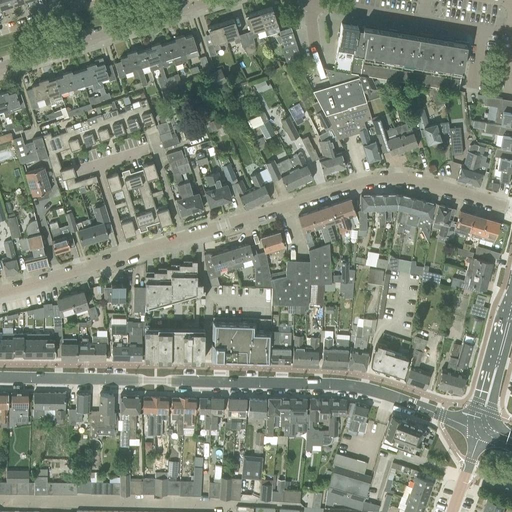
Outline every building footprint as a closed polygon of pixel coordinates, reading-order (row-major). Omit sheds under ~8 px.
[(13,5),(11,0),(0,0),(0,4),(1,9),(13,5)] [(272,7),(258,11),(263,27),(266,35),(279,31),(272,7)] [(266,35),(263,27),(258,11),(245,15),(250,31),(244,33),(251,55),(255,53),(254,42),(253,38),(258,36),(259,38),(266,35)] [(251,55),(244,33),(239,35),(233,19),(220,23),(225,39),(233,37),(235,43),(240,42),(242,46),(248,56),(251,55)] [(218,42),(225,39),(220,23),(207,27),(212,43),(206,45),(210,56),(216,54),(215,50),(220,48),(218,42)] [(351,65),(357,28),(357,25),(341,23),(333,70),(349,72),(351,65)] [(458,90),(466,43),(362,26),(362,29),(357,28),(351,65),(349,72),(358,74),(371,76),(448,88),(458,90)] [(282,42),(294,38),(292,32),(280,36),(282,42)] [(198,53),(195,44),(192,35),(184,37),(184,35),(179,36),(186,57),(198,53)] [(186,57),(179,36),(174,38),(175,40),(168,43),(172,57),(173,58),(174,61),(181,59),(182,62),(187,61),(186,57)] [(296,43),(294,38),(282,42),(283,47),(296,43)] [(172,57),(168,43),(161,45),(160,42),(155,44),(163,67),(167,66),(166,60),(173,58),(172,57)] [(298,50),(296,43),(283,47),(282,48),(284,55),(298,50)] [(151,48),(144,50),(148,64),(150,71),(158,68),(161,76),(157,77),(162,91),(169,89),(168,85),(166,78),(163,67),(155,44),(150,45),(151,48)] [(136,50),(131,51),(136,68),(139,76),(141,82),(142,86),(147,85),(143,73),(141,67),(148,64),(144,50),(136,52),(136,50)] [(303,64),(298,50),(284,55),(286,62),(303,64)] [(136,68),(131,51),(126,53),(127,55),(120,58),(121,61),(115,63),(119,78),(126,76),(125,72),(132,70),(134,77),(139,76),(136,68)] [(209,68),(206,56),(199,58),(203,70),(209,68)] [(95,63),(91,64),(98,88),(103,87),(103,86),(101,79),(108,77),(109,81),(115,79),(116,79),(115,79),(111,64),(105,66),(104,63),(102,58),(94,60),(95,62),(95,63)] [(98,88),(91,64),(86,66),(87,68),(79,71),(84,85),(91,82),(94,90),(98,88)] [(366,101),(364,94),(358,74),(349,72),(333,70),(325,68),(330,85),(312,91),(317,100),(322,109),(325,115),(348,108),(347,107),(366,101)] [(221,69),(204,76),(209,88),(226,80),(221,69)] [(84,85),(79,71),(72,73),(71,70),(67,72),(72,88),(74,94),(75,97),(78,96),(77,93),(80,93),(79,86),(84,85)] [(72,88),(67,72),(62,73),(63,76),(55,78),(60,92),(67,90),(69,95),(74,94),(72,88)] [(378,90),(371,76),(358,74),(364,94),(378,90)] [(177,83),(174,76),(166,78),(168,85),(177,83)] [(47,78),(43,80),(48,96),(50,103),(51,105),(56,103),(63,101),(60,92),(55,78),(48,81),(47,78)] [(264,79),(254,83),(258,91),(267,87),(264,79)] [(32,89),(26,91),(29,100),(32,109),(38,107),(46,105),(50,103),(48,96),(43,80),(38,81),(39,83),(31,86),(32,89)] [(179,90),(177,83),(168,85),(169,89),(170,92),(179,90)] [(434,106),(444,103),(440,88),(429,86),(434,106)] [(20,93),(16,94),(15,91),(8,93),(7,91),(2,92),(7,109),(9,114),(12,113),(13,111),(25,107),(20,93)] [(0,111),(3,111),(5,118),(8,117),(9,119),(11,119),(9,114),(7,109),(2,92),(0,93),(0,111)] [(486,95),(484,104),(488,104),(497,106),(495,119),(494,121),(511,124),(511,111),(506,110),(501,109),(500,109),(501,105),(502,98),(486,95)] [(154,121),(146,98),(139,101),(140,105),(133,108),(131,104),(139,126),(138,123),(143,121),(144,124),(154,121)] [(364,121),(371,119),(366,101),(347,107),(348,108),(325,115),(338,139),(359,133),(367,161),(380,157),(376,142),(370,143),(366,128),(364,121)] [(90,103),(79,107),(80,112),(92,108),(90,103)] [(299,103),(288,109),(294,121),(305,115),(299,103)] [(139,126),(131,104),(124,106),(125,111),(118,113),(117,109),(116,109),(124,131),(124,128),(129,127),(130,129),(139,126)] [(124,131),(116,109),(109,111),(111,116),(104,118),(102,114),(109,136),(110,136),(109,133),(114,132),(115,134),(124,131)] [(322,109),(316,112),(326,131),(327,130),(331,138),(333,142),(338,139),(325,115),(322,109)] [(440,140),(436,124),(428,126),(424,109),(415,112),(422,136),(425,135),(427,144),(440,140)] [(269,122),(264,112),(247,121),(251,129),(259,125),(265,139),(275,134),(274,131),(269,122)] [(100,113),(87,117),(87,119),(95,141),(94,139),(99,137),(100,139),(104,138),(109,136),(102,114),(101,114),(100,113)] [(299,135),(289,117),(281,121),(291,139),(299,135)] [(170,131),(167,121),(165,118),(160,119),(161,123),(156,125),(159,134),(170,131)] [(208,122),(212,130),(221,126),(217,118),(208,122)] [(95,141),(87,119),(80,121),(81,126),(74,128),(73,124),(72,124),(80,146),(79,144),(85,142),(85,144),(95,141)] [(404,151),(395,127),(393,128),(391,127),(389,128),(389,129),(384,131),(380,119),(372,121),(382,152),(389,150),(391,155),(404,151)] [(418,146),(414,136),(411,127),(408,128),(406,123),(400,125),(395,127),(404,151),(418,146)] [(485,128),(484,131),(498,134),(500,134),(503,134),(501,143),(501,145),(511,147),(511,126),(486,123),(485,123),(485,128)] [(80,146),(72,124),(65,127),(67,131),(59,133),(64,149),(70,147),(71,150),(80,146)] [(460,127),(449,128),(452,154),(462,153),(460,127)] [(326,131),(319,135),(321,140),(325,139),(334,171),(339,169),(340,170),(343,169),(344,168),(345,167),(341,152),(336,153),(333,142),(331,138),(327,130),(326,131)] [(172,137),(170,131),(159,134),(161,141),(172,137)] [(0,144),(14,140),(13,139),(11,132),(0,135),(0,144)] [(64,149),(59,133),(52,136),(50,132),(42,134),(51,165),(59,161),(55,151),(58,150),(58,151),(64,149)] [(47,156),(41,136),(32,139),(33,142),(38,158),(47,156)] [(177,136),(172,137),(161,141),(163,148),(179,143),(177,136)] [(307,136),(301,139),(307,152),(312,161),(318,159),(323,174),(324,173),(326,174),(328,174),(329,172),(334,171),(325,139),(321,140),(318,141),(323,157),(318,158),(307,136)] [(263,138),(255,142),(259,149),(262,147),(261,144),(264,142),(263,138)] [(29,161),(24,144),(24,142),(14,145),(20,164),(29,161)] [(33,142),(24,144),(29,161),(38,158),(33,142)] [(460,164),(456,179),(458,180),(459,182),(461,182),(462,181),(467,183),(476,153),(478,145),(474,144),(469,146),(468,151),(466,154),(468,155),(465,165),(463,165),(460,164)] [(476,153),(467,183),(472,184),(473,186),(475,187),(477,186),(479,186),(483,171),(485,172),(488,163),(485,162),(486,157),(482,156),(482,155),(481,155),(482,153),(483,153),(485,147),(478,145),(476,153)] [(494,154),(493,156),(494,156),(499,157),(497,168),(501,169),(500,173),(499,181),(509,183),(511,170),(511,164),(511,165),(511,164),(511,157),(511,155),(511,150),(510,150),(496,147),(496,148),(494,154)] [(181,149),(175,151),(165,154),(169,165),(174,160),(184,157),(181,149)] [(195,153),(197,164),(208,162),(205,151),(195,153)] [(293,156),(294,157),(289,159),(300,184),(312,178),(300,152),(293,156)] [(186,156),(184,157),(174,160),(176,165),(188,162),(186,156)] [(300,184),(289,159),(288,158),(276,164),(274,160),(266,164),(269,172),(273,181),(282,177),(288,190),(300,184)] [(75,174),(74,171),(72,165),(61,168),(59,161),(51,165),(54,176),(61,174),(62,178),(64,177),(67,189),(83,185),(82,179),(75,181),(73,175),(75,174)] [(148,182),(158,178),(153,161),(143,164),(144,168),(138,170),(146,197),(152,195),(151,193),(148,182)] [(188,162),(176,165),(177,169),(185,166),(187,172),(190,171),(188,162)] [(236,178),(230,162),(221,165),(228,182),(236,178)] [(51,190),(48,181),(44,168),(25,173),(32,196),(51,190)] [(146,197),(138,170),(133,172),(131,168),(121,171),(127,188),(137,185),(141,198),(146,197)] [(127,188),(121,171),(122,175),(118,176),(117,172),(105,176),(111,193),(121,190),(125,201),(125,203),(131,201),(127,188)] [(192,211),(183,182),(180,174),(179,171),(178,171),(173,173),(181,198),(176,199),(181,214),(182,214),(183,215),(187,214),(187,212),(192,211)] [(228,189),(226,184),(222,185),(218,172),(211,174),(220,202),(224,201),(226,202),(229,201),(230,199),(231,199),(228,189)] [(270,198),(264,185),(258,172),(251,175),(256,185),(250,188),(258,204),(270,198)] [(220,202),(211,174),(205,176),(209,189),(205,190),(206,196),(209,205),(210,205),(212,206),(215,205),(216,203),(220,202)] [(199,198),(198,193),(194,194),(189,180),(183,182),(192,211),(196,210),(197,211),(200,210),(201,208),(202,208),(199,198)] [(258,204),(250,188),(246,190),(241,180),(233,183),(246,210),(258,204)] [(489,182),(487,188),(492,189),(498,191),(499,183),(493,182),(489,182)] [(396,209),(398,194),(395,193),(384,194),(385,220),(390,220),(390,209),(396,209)] [(361,210),(359,210),(359,221),(359,230),(367,230),(366,221),(366,210),(374,210),(373,194),(360,194),(361,204),(361,210)] [(384,194),(373,194),(374,210),(379,210),(379,221),(379,227),(384,227),(385,220),(384,194)] [(401,194),(398,194),(396,209),(400,210),(397,221),(399,222),(398,226),(403,227),(411,197),(401,194)] [(172,222),(166,205),(156,208),(152,197),(152,195),(146,197),(155,223),(159,221),(160,225),(172,222)] [(155,223),(146,197),(141,198),(145,211),(135,214),(140,232),(151,228),(150,224),(155,223)] [(407,213),(403,227),(410,229),(411,224),(415,226),(418,215),(417,215),(421,200),(411,197),(407,213)] [(355,214),(353,208),(350,198),(340,201),(350,230),(355,228),(350,216),(355,214)] [(431,219),(432,213),(435,203),(421,200),(417,215),(418,215),(420,216),(417,226),(421,227),(420,230),(422,230),(428,241),(430,228),(429,228),(432,219),(431,219)] [(135,214),(131,201),(125,203),(126,205),(129,216),(119,219),(124,237),(136,233),(134,229),(138,228),(140,232),(135,214)] [(340,201),(330,205),(335,221),(337,221),(341,233),(350,230),(340,201)] [(104,222),(109,220),(104,204),(98,206),(99,211),(95,212),(98,223),(90,226),(95,240),(108,236),(104,222)] [(433,221),(432,227),(439,229),(438,234),(446,236),(448,229),(450,219),(447,218),(450,207),(438,204),(435,214),(433,221)] [(330,223),(335,221),(330,205),(319,209),(328,237),(329,237),(330,242),(336,240),(330,223)] [(310,212),(309,212),(314,228),(315,228),(320,226),(324,238),(325,243),(329,242),(330,242),(329,237),(328,237),(319,209),(310,212)] [(460,210),(454,231),(455,231),(466,234),(466,235),(467,232),(468,231),(468,230),(473,214),(460,210)] [(76,229),(72,212),(66,213),(70,231),(76,229)] [(308,212),(298,216),(307,244),(313,242),(309,230),(313,228),(314,228),(309,212),(308,212)] [(481,234),(486,218),(473,214),(468,230),(467,232),(473,234),(472,236),(479,238),(481,234)] [(19,236),(15,216),(6,218),(8,226),(11,238),(19,236)] [(492,242),(499,222),(486,218),(481,234),(479,238),(492,242)] [(44,254),(40,233),(39,233),(36,220),(35,220),(33,220),(32,221),(31,221),(30,222),(29,223),(28,224),(27,225),(27,226),(27,227),(26,228),(26,229),(26,230),(26,231),(27,236),(18,239),(21,250),(31,248),(33,256),(24,259),(27,270),(48,265),(46,253),(44,254)] [(61,237),(60,231),(57,221),(49,224),(52,234),(53,239),(51,240),(55,252),(70,248),(66,235),(61,237)] [(95,240),(90,226),(83,228),(81,221),(76,223),(78,230),(77,230),(82,244),(95,240)] [(281,246),(283,246),(279,231),(260,237),(265,251),(281,246)] [(449,238),(447,244),(453,246),(455,240),(449,238)] [(1,259),(3,266),(5,275),(19,272),(11,240),(3,242),(7,258),(1,259)] [(331,282),(329,242),(325,243),(308,249),(309,261),(308,283),(309,283),(324,283),(331,283),(331,282)] [(464,243),(462,249),(469,251),(470,244),(464,243)] [(260,265),(257,254),(252,255),(249,246),(249,244),(229,249),(233,262),(235,268),(242,265),(241,260),(248,258),(250,257),(254,268),(255,267),(255,286),(264,286),(260,265)] [(477,246),(475,253),(488,256),(490,250),(477,246)] [(469,251),(462,249),(457,247),(455,254),(470,258),(466,269),(473,271),(488,275),(491,262),(472,258),(473,252),(469,251)] [(227,270),(235,268),(229,249),(212,255),(212,254),(213,254),(213,253),(204,254),(204,259),(206,270),(209,278),(211,285),(219,285),(216,276),(220,275),(219,266),(226,265),(227,270)] [(366,258),(364,264),(376,266),(377,258),(378,252),(367,250),(366,258)] [(270,279),(267,262),(265,251),(257,254),(260,265),(264,286),(272,286),(271,279),(270,279)] [(385,268),(387,262),(387,260),(377,258),(376,266),(385,268)] [(345,259),(340,259),(341,275),(341,282),(347,282),(348,269),(348,261),(345,261),(345,259)] [(196,282),(196,260),(191,260),(191,264),(179,264),(179,268),(166,267),(166,271),(153,271),(153,275),(145,275),(145,287),(144,311),(145,311),(145,309),(195,295),(195,296),(196,296),(199,296),(199,300),(204,300),(204,287),(203,287),(203,288),(202,288),(202,282),(201,282),(196,282)] [(308,283),(309,261),(286,260),(285,276),(271,279),(272,286),(271,304),(288,304),(294,304),(308,304),(309,283),(308,283)] [(409,273),(410,265),(399,263),(398,271),(409,273)] [(383,270),(369,268),(367,283),(381,285),(383,270)] [(453,277),(450,286),(455,287),(456,285),(470,289),(471,284),(484,288),(488,275),(473,271),(466,269),(463,280),(453,277)] [(423,270),(421,280),(432,282),(437,283),(437,284),(439,284),(439,282),(441,274),(439,274),(428,271),(423,270)] [(385,273),(378,317),(382,318),(389,274),(385,273)] [(111,292),(104,292),(105,302),(111,302),(125,301),(125,285),(124,283),(111,283),(111,287),(111,292)] [(323,301),(324,290),(324,283),(309,283),(308,304),(308,310),(308,315),(312,315),(314,300),(323,301)] [(335,291),(334,283),(331,283),(324,283),(324,291),(335,291)] [(352,299),(353,283),(339,283),(339,292),(343,292),(343,298),(352,299)] [(144,311),(145,287),(133,287),(133,311),(144,311)] [(83,291),(70,295),(74,310),(87,306),(83,291)] [(66,313),(74,310),(70,295),(57,299),(58,303),(52,305),(53,317),(54,329),(62,329),(61,317),(67,315),(66,313)] [(308,310),(308,304),(294,304),(293,312),(293,313),(304,313),(304,310),(308,310)] [(476,313),(479,305),(472,304),(470,312),(476,313)] [(37,308),(32,309),(33,313),(33,316),(43,316),(43,306),(37,308)] [(98,318),(94,306),(86,308),(90,321),(98,318)] [(270,363),(270,347),(271,331),(270,331),(255,331),(255,322),(240,322),(240,318),(213,317),(213,321),(212,321),(212,338),(214,338),(213,343),(211,343),(211,361),(224,361),(224,359),(226,359),(225,361),(270,363)] [(141,360),(141,334),(141,327),(141,322),(132,322),(132,321),(126,321),(126,333),(125,360),(141,360)] [(125,360),(126,333),(126,325),(111,325),(110,343),(112,343),(112,349),(112,359),(125,360)] [(356,368),(361,334),(362,328),(363,326),(357,325),(353,349),(349,349),(347,367),(356,368)] [(203,360),(203,328),(144,327),(144,360),(182,360),(183,357),(190,357),(190,360),(203,360)] [(365,351),(367,338),(367,335),(373,336),(374,330),(362,328),(361,334),(356,368),(365,370),(369,352),(365,351)] [(76,359),(76,344),(76,338),(63,338),(62,329),(54,329),(55,341),(63,341),(63,343),(61,343),(61,359),(76,359)] [(278,331),(277,348),(280,348),(280,363),(290,364),(291,331),(278,330),(278,331)] [(270,347),(270,363),(280,363),(280,348),(277,348),(278,331),(271,331),(271,332),(270,347)] [(13,354),(13,333),(2,333),(2,338),(2,356),(13,356),(13,354)] [(23,354),(23,333),(13,333),(13,354),(22,354),(23,354)] [(33,356),(33,333),(23,333),(23,354),(22,354),(22,356),(33,356)] [(43,356),(43,333),(33,333),(33,356),(43,356)] [(54,356),(54,338),(53,333),(43,333),(43,356),(54,356)] [(305,364),(306,347),(302,347),(303,335),(294,335),(294,347),(293,347),(292,364),(305,364)] [(92,343),(88,343),(87,359),(105,359),(106,344),(108,343),(107,337),(99,337),(92,336),(92,343)] [(310,348),(306,347),(305,364),(317,365),(319,338),(310,337),(310,348)] [(87,359),(88,343),(88,338),(82,338),(82,341),(78,341),(78,343),(78,349),(78,359),(87,359)] [(334,366),(335,349),(331,349),(331,338),(323,338),(322,365),(334,366)] [(347,339),(340,339),(336,339),(335,349),(334,366),(347,367),(348,350),(347,350),(347,339)] [(466,367),(472,344),(462,341),(461,345),(449,389),(461,393),(466,375),(461,374),(463,366),(466,367)] [(386,345),(377,342),(375,347),(374,347),(372,354),(370,365),(372,365),(371,367),(373,368),(373,370),(379,372),(380,370),(383,371),(383,373),(389,375),(390,373),(393,374),(393,376),(399,378),(400,376),(402,377),(406,363),(407,357),(384,350),(386,345)] [(439,377),(436,386),(449,389),(461,345),(458,344),(454,343),(450,357),(446,370),(441,369),(439,377)] [(425,389),(428,379),(430,373),(417,369),(420,360),(423,352),(414,349),(411,357),(413,358),(405,382),(425,389)] [(27,416),(27,407),(28,407),(28,402),(28,392),(11,392),(11,402),(11,407),(9,407),(9,416),(16,416),(27,416)] [(49,420),(49,392),(34,392),(33,402),(33,417),(43,417),(43,420),(49,420)] [(65,417),(65,403),(65,393),(49,392),(49,420),(55,420),(55,423),(63,423),(63,417),(65,417)] [(89,411),(89,403),(89,393),(76,393),(76,409),(68,409),(68,425),(76,425),(76,420),(82,421),(82,410),(89,411)] [(112,411),(112,404),(113,394),(100,394),(99,411),(92,411),(89,414),(89,438),(97,438),(98,426),(113,427),(114,411),(112,411)] [(120,404),(119,420),(123,420),(122,430),(121,430),(121,446),(128,446),(128,438),(130,395),(120,394),(120,404)] [(135,438),(136,413),(139,413),(140,395),(130,395),(128,438),(129,438),(129,445),(139,445),(139,438),(135,438)] [(143,406),(143,412),(149,412),(149,418),(146,417),(146,423),(147,423),(146,434),(155,434),(155,424),(156,395),(151,395),(151,396),(143,396),(143,406)] [(162,424),(160,424),(160,413),(167,413),(168,397),(160,397),(160,396),(156,395),(155,424),(155,434),(162,435),(162,424)] [(182,427),(183,396),(179,396),(179,397),(171,397),(171,413),(177,413),(176,434),(182,434),(182,427)] [(195,428),(195,408),(195,398),(188,397),(183,396),(182,427),(195,428)] [(210,428),(211,397),(199,397),(198,413),(204,413),(203,427),(206,428),(206,438),(209,438),(210,428)] [(222,414),(223,408),(223,398),(211,397),(210,428),(216,428),(217,414),(222,414)] [(273,414),(278,414),(279,397),(267,397),(267,413),(266,413),(265,427),(266,427),(265,436),(272,436),(273,414)] [(288,414),(289,398),(279,397),(278,414),(278,425),(284,426),(283,436),(288,436),(289,414),(288,414)] [(235,405),(235,398),(228,398),(228,422),(231,422),(231,428),(236,428),(236,415),(237,415),(237,405),(235,405)] [(246,415),(246,398),(235,398),(235,405),(237,405),(237,415),(236,415),(236,428),(241,428),(245,428),(246,418),(246,415)] [(265,417),(266,400),(249,398),(247,416),(265,417)] [(306,414),(306,408),(306,398),(289,398),(288,414),(289,414),(288,436),(293,436),(293,422),(304,422),(304,428),(307,429),(309,429),(309,414),(306,414)] [(312,418),(318,418),(318,416),(319,398),(310,398),(309,408),(309,414),(309,429),(307,429),(305,449),(312,450),(311,445),(312,439),(321,440),(323,430),(318,430),(318,429),(315,429),(312,426),(312,418)] [(329,414),(329,399),(319,398),(318,416),(318,418),(329,419),(329,414)] [(321,440),(321,445),(326,445),(330,443),(333,440),(333,436),(337,436),(338,420),(335,420),(335,414),(345,415),(345,414),(345,413),(349,413),(352,402),(346,402),(346,400),(346,399),(329,399),(329,414),(329,419),(328,430),(323,430),(321,440)] [(363,421),(368,405),(355,402),(353,411),(351,417),(348,427),(348,428),(357,430),(359,420),(363,421)] [(422,432),(424,428),(416,425),(417,422),(407,418),(406,421),(401,419),(402,416),(392,413),(381,442),(414,454),(419,440),(424,441),(427,434),(422,432)] [(262,453),(264,433),(256,432),(254,452),(262,453)] [(327,490),(325,504),(332,506),(333,502),(361,510),(363,500),(367,487),(370,477),(371,476),(363,474),(367,462),(349,456),(336,453),(332,467),(334,468),(327,490)] [(243,454),(241,477),(260,479),(262,456),(243,454)] [(392,462),(390,467),(395,469),(400,470),(401,466),(402,465),(398,464),(397,464),(396,463),(392,462)] [(209,482),(208,496),(219,497),(222,465),(215,464),(213,482),(209,482)] [(193,481),(192,481),(192,495),(200,496),(202,467),(194,467),(193,481)] [(168,469),(167,476),(177,477),(177,469),(168,469)] [(424,478),(425,474),(412,469),(410,474),(414,476),(413,481),(414,481),(412,487),(428,493),(433,481),(424,478)] [(130,493),(130,480),(129,480),(129,475),(119,475),(119,477),(119,482),(119,494),(130,494),(130,493)] [(221,477),(220,498),(229,499),(230,484),(230,478),(221,477)] [(154,494),(155,478),(149,478),(143,478),(142,481),(143,493),(149,494),(154,494)] [(167,494),(167,480),(167,478),(155,478),(154,494),(167,494)] [(230,484),(229,499),(235,499),(240,499),(241,478),(230,478),(230,484)] [(90,482),(90,480),(77,480),(77,482),(77,492),(90,492),(90,482)] [(143,493),(142,481),(137,481),(130,480),(130,493),(136,493),(143,493)] [(178,494),(179,480),(167,480),(167,494),(178,494)] [(192,495),(192,481),(186,481),(179,480),(178,494),(179,494),(179,495),(185,495),(192,495)] [(271,491),(271,497),(271,500),(275,500),(282,501),(283,489),(284,481),(277,480),(276,491),(271,491)] [(119,494),(119,482),(109,482),(97,482),(90,482),(90,492),(90,494),(96,494),(102,494),(108,494),(114,494),(119,494)] [(271,497),(271,491),(272,485),(260,484),(259,499),(271,500),(271,497)] [(425,504),(428,493),(412,487),(410,493),(408,493),(407,498),(408,499),(425,504)] [(300,496),(300,490),(288,489),(283,489),(282,501),(287,501),(299,502),(299,497),(300,496)] [(386,494),(384,503),(389,505),(392,495),(386,494)] [(487,498),(483,510),(489,511),(500,511),(501,509),(504,510),(506,505),(487,498)] [(410,511),(421,511),(425,504),(408,499),(404,510),(410,511)] [(380,505),(363,500),(361,510),(378,511),(380,505)] [(381,511),(386,511),(389,505),(384,503),(381,511)]
